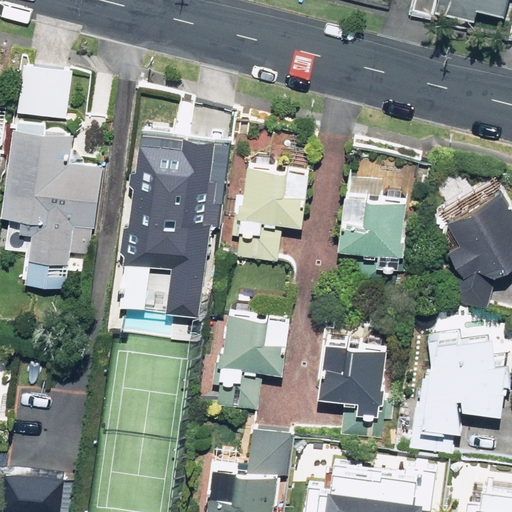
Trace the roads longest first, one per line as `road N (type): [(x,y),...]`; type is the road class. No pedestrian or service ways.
road 1 (unknown): [(139,9),(72,470)]
road 2 (tertiary): [(511,103),(102,0)]
road 3 (unknown): [(327,57),(285,381)]
